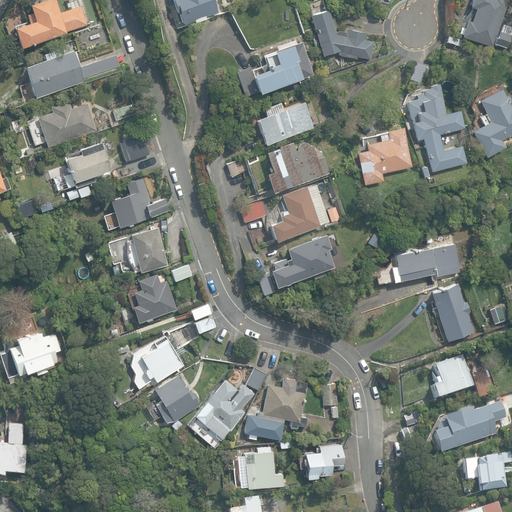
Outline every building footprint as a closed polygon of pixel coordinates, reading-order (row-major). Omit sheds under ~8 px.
[(13,27),(20,48),(65,32),(86,24),(80,5),(58,13),(54,0),(39,0),(28,4),(33,20),(13,27)] [(179,13),(182,24),(194,20),(195,23),(206,19),(206,16),(218,13),(213,0),(172,0),(177,14),(179,13)] [(498,31),(506,0),(469,0),(468,7),(473,9),(470,20),(465,19),(459,38),(492,47),(493,45),(507,49),(511,34),(498,31)] [(356,56),(369,59),(372,41),(363,39),(364,32),(346,28),(346,32),(337,30),(335,31),(333,32),(326,9),(308,15),(322,56),(336,51),(337,55),(355,58),(356,56)] [(235,71),(244,95),(256,91),(257,93),(300,78),(294,61),(296,60),(291,45),(262,55),(265,64),(251,69),(250,66),(235,71)] [(22,66),(34,99),(82,82),(81,79),(119,66),(115,54),(78,67),(75,58),(72,49),(22,66)] [(410,80),(421,83),(427,65),(416,61),(410,80)] [(422,137),(431,169),(463,161),(460,147),(441,151),(436,132),(462,126),(458,111),(442,115),(438,100),(441,99),(439,89),(436,90),(435,87),(423,91),(423,92),(415,94),(416,99),(407,102),(416,138),(422,137)] [(471,131),(484,157),(504,147),(501,139),(511,134),(511,133),(511,132),(511,104),(510,106),(501,88),(478,100),(485,113),(478,117),(482,125),(471,131)] [(36,117),(47,147),(95,130),(86,102),(71,108),(68,100),(50,106),(52,112),(36,117)] [(255,118),(265,144),(286,137),(286,138),(292,136),(292,135),(313,128),(303,101),(281,109),(280,107),(273,110),(274,112),(255,118)] [(112,110),(116,120),(135,113),(131,103),(112,110)] [(356,152),(363,184),(382,180),(381,173),(411,166),(402,126),(384,130),(385,132),(365,137),(367,142),(364,143),(366,150),(356,152)] [(123,141),(129,160),(148,154),(142,134),(123,141)] [(64,158),(74,187),(93,180),(91,174),(108,169),(99,141),(78,148),(79,153),(64,158)] [(271,192),(328,173),(322,155),(316,157),(311,144),(309,145),(306,142),(302,141),(299,143),(296,146),(296,149),(295,150),(292,141),(277,146),(277,147),(264,152),(270,171),(265,173),(271,192)] [(225,164),(230,177),(249,170),(243,156),(225,164)] [(425,180),(434,179),(433,172),(424,173),(425,180)] [(102,216),(106,229),(152,215),(168,210),(164,196),(149,200),(142,177),(125,182),(128,193),(108,199),(112,213),(102,216)] [(267,225),(274,242),(319,226),(317,222),(320,221),(307,186),(281,195),(287,213),(279,216),(280,220),(267,225)] [(65,192),(67,200),(78,196),(75,189),(65,192)] [(239,207),(243,222),(266,215),(261,201),(239,207)] [(326,210),(330,222),(339,219),(335,207),(326,210)] [(130,233),(140,271),(167,264),(157,226),(130,233)] [(2,235),(6,246),(15,243),(11,232),(2,235)] [(324,233),(284,248),(286,256),(272,261),(275,268),(268,271),(274,287),(332,265),(327,250),(330,249),(324,233)] [(373,268),(376,284),(434,274),(435,276),(458,272),(454,244),(391,255),(385,266),(373,268)] [(169,269),(173,280),(191,274),(187,263),(169,269)] [(499,281),(507,279),(504,270),(497,273),(499,281)] [(256,275),(262,294),(273,291),(267,272),(256,275)] [(132,306),(137,322),(145,319),(146,321),(152,319),(151,317),(175,308),(165,280),(159,282),(155,273),(138,280),(141,288),(133,291),(137,304),(132,306)] [(428,292),(446,340),(473,331),(466,311),(469,310),(467,304),(464,305),(456,282),(428,292)] [(487,307),(492,324),(508,319),(503,302),(487,307)] [(189,309),(192,319),(210,313),(206,303),(189,309)] [(194,322),(197,332),(215,326),(211,315),(194,322)] [(7,347),(16,377),(57,363),(53,352),(58,350),(54,337),(48,339),(47,334),(40,336),(38,330),(13,338),(15,345),(7,347)] [(152,375),(155,381),(181,364),(165,337),(154,344),(155,345),(139,356),(147,368),(144,370),(148,377),(152,375)] [(430,385),(434,399),(471,386),(467,372),(470,371),(468,366),(465,367),(461,355),(432,365),(436,377),(432,379),(434,384),(430,385)] [(246,384),(256,389),(265,372),(255,368),(246,384)] [(155,404),(165,421),(170,418),(171,420),(199,404),(197,401),(197,397),(195,393),(191,391),(189,388),(186,390),(177,374),(153,388),(160,400),(155,404)] [(224,379),(191,417),(218,440),(243,411),(241,409),(254,393),(242,382),(236,390),(224,379)] [(243,432),(279,439),(283,418),(290,419),(289,426),(296,427),(296,424),(304,426),(305,416),(299,415),(305,386),(284,382),(283,387),(267,384),(261,411),(257,410),(256,415),(247,413),(243,432)] [(320,383),(322,404),(336,403),(334,382),(320,383)] [(430,432),(437,453),(491,435),(487,424),(504,418),(499,401),(470,411),(469,407),(441,416),(445,427),(430,432)] [(402,416),(406,427),(422,422),(418,411),(402,416)] [(169,425),(175,431),(182,425),(176,418),(169,425)] [(0,476),(4,477),(4,473),(24,474),(26,446),(21,446),(22,424),(7,423),(6,444),(0,443),(0,476)] [(399,430),(403,442),(417,437),(413,425),(399,430)] [(304,467),(305,480),(310,479),(310,477),(316,476),(315,474),(329,473),(328,461),(341,459),(340,439),(316,441),(317,450),(302,451),(302,453),(297,454),(298,467),(304,467)] [(243,452),(246,487),(281,484),(280,472),(273,473),(271,450),(269,450),(268,446),(262,447),(262,450),(243,452)] [(476,478),(478,491),(503,486),(500,466),(510,464),(508,452),(460,461),(463,481),(476,478)] [(227,508),(227,511),(259,511),(257,496),(242,498),(243,506),(227,508)] [(500,511),(496,501),(462,511),(454,511),(454,510),(447,511),(500,511)]
